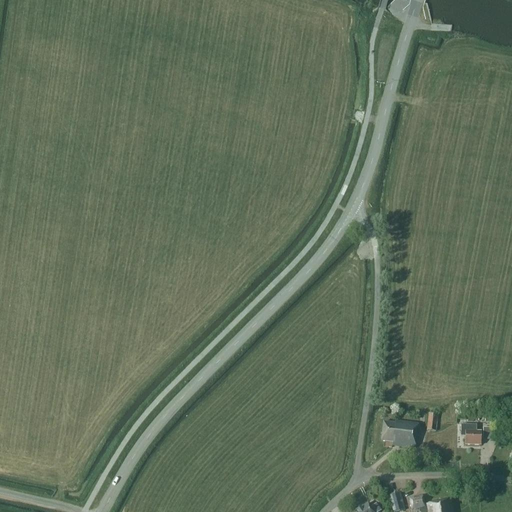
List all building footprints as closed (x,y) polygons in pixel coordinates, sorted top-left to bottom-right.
[(426,431),(436,432),(438,415),(428,414),(426,431)] [(392,446),(414,449),(417,424),(395,422),(394,424),(383,423),(381,442),(385,442),(384,447),(391,448),(392,446)] [(464,445),(480,446),(481,432),(476,432),(476,426),(460,426),(460,434),(465,434),(464,445)] [(483,428),(482,440),(495,440),(495,428),(483,428)] [(388,496),(392,511),(399,511),(405,511),(400,493),(388,496)] [(452,511),(450,500),(424,506),(423,506),(421,497),(409,500),(411,511),(418,509),(418,511),(452,511)]
